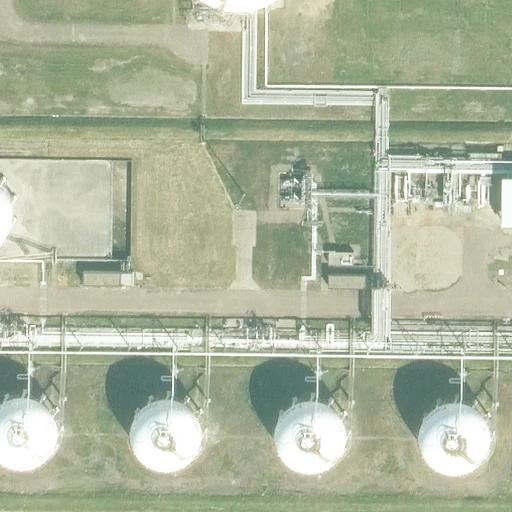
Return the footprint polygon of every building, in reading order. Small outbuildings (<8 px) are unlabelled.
[(10,215),(11,207),(10,198),(8,190),(5,184),(0,177),(0,236),(4,231),(8,224),(10,215)] [(137,281),(137,262),(93,262),(93,282),(137,281)] [(338,282),(375,281),(375,263),(338,264),(338,282)] [(65,435),(66,426),(65,419),(63,411),(60,404),(55,398),(49,393),(41,388),(33,385),(26,384),(19,384),(11,386),(5,389),(0,392),(0,460),(5,463),(13,466),(22,468),(29,467),(37,466),(45,462),(52,457),(58,451),(62,442),(65,435)] [(207,434),(208,426),(207,419),(205,412),(202,404),(197,398),(190,392),(184,389),(178,387),(170,386),(163,386),(154,388),(146,392),(140,398),(135,404),(132,410),(129,416),(128,424),(129,431),(131,440),(134,447),(138,452),(144,458),(151,462),(157,464),(167,466),(174,465),(182,463),(187,461),(195,456),(201,449),(205,441),(207,434)] [(352,437),(353,428),(352,420),(349,411),(345,404),(340,398),(334,393),(328,390),(319,387),(312,386),(304,386),(297,388),(288,393),(282,398),(277,403),(272,411),(270,420),(269,427),(270,436),(272,444),(276,451),(280,456),(287,462),(293,466),(301,469),(309,470),(320,469),(327,466),(335,462),(340,458),(346,451),(350,444),(352,437)] [(497,439),(498,430),(497,421),(495,412),(491,405),(486,399),(478,393),(472,390),(464,387),(457,386),(446,387),(438,389),(431,393),(424,399),(419,405),(415,412),(412,420),(411,428),(411,437),(414,445),(418,453),(423,460),(428,465),(435,469),(443,472),(452,474),(463,473),(471,471),(478,467),(486,461),(491,454),(495,447),(497,439)]
